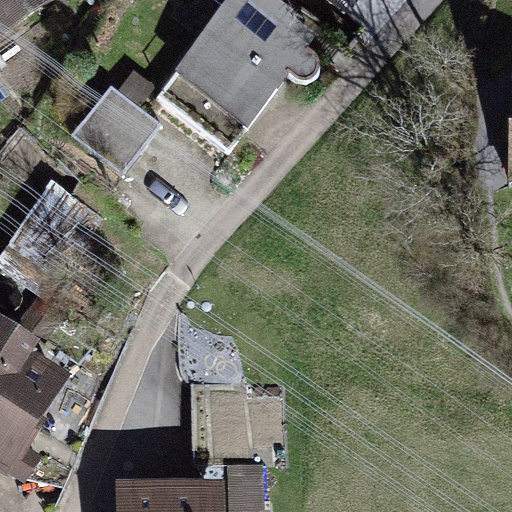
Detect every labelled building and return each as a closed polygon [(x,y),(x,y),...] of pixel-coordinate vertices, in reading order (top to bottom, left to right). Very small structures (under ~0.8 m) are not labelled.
[(59,0),(0,0),(0,49),(66,10),(59,0)] [(307,42),(252,0),(237,0),(166,94),(231,142),(307,42)] [(110,88),(74,138),(126,175),(162,125),(110,88)] [(55,186),(7,262),(57,294),(106,218),(55,186)] [(63,389),(0,347),(0,468),(7,473),(63,389)] [(214,511),(215,503),(124,504),(123,511),(214,511)]
